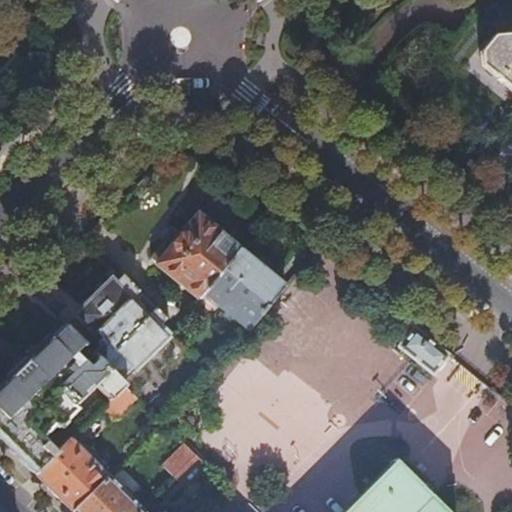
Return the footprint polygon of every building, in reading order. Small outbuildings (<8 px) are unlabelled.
[(511,47),(509,45),(501,45),(492,56),(492,66),(511,82),(511,47)] [(201,299),(242,249),(240,242),(231,234),(222,234),(213,227),(199,215),(178,239),(173,235),(164,246),(153,259),(201,299)] [(220,304),(251,329),(286,286),(264,268),(242,249),(201,299),(200,301),(209,308),(216,307),(220,304)] [(172,335),(162,325),(168,320),(121,272),(97,295),(66,326),(85,345),(99,360),(123,383),(172,335)] [(111,402),(126,387),(123,383),(99,360),(91,368),(77,353),(85,345),(66,326),(22,370),(0,391),(0,439),(27,466),(35,475),(57,454),(43,439),(57,425),(61,429),(78,411),(74,407),(96,386),(111,402)] [(451,356),(415,327),(399,347),(434,375),(451,356)] [(424,381),(400,364),(383,386),(408,404),(424,381)] [(120,416),(138,398),(126,387),(111,402),(108,404),(120,416)] [(72,511),(74,511),(110,477),(94,461),(97,457),(85,444),(82,448),(73,438),(57,454),(35,475),(60,499),(72,511)] [(197,456),(185,445),(165,466),(176,477),(197,456)] [(197,456),(176,477),(188,487),(208,467),(197,456)] [(344,511),(233,511),(222,500),(210,511),(448,511),(431,495),(395,460),(344,511)] [(122,489),(110,477),(74,511),(141,511),(143,510),(134,501),(137,497),(126,486),(122,489)] [(229,494),(222,500),(233,511),(258,511),(247,501),(241,507),(229,494)]
